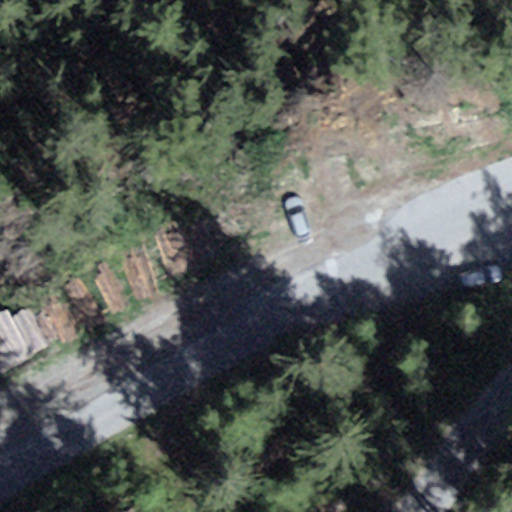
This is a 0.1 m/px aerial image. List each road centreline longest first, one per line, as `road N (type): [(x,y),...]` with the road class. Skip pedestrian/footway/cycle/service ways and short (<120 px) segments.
road 1 (unclassified): [(0,485),(511,201)]
road 2 (unclassified): [(511,386),(421,511)]
